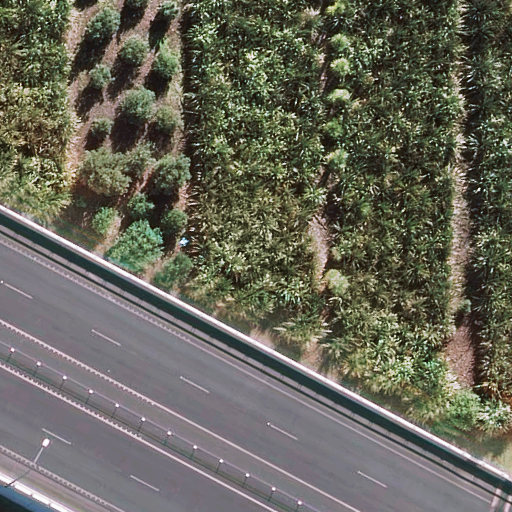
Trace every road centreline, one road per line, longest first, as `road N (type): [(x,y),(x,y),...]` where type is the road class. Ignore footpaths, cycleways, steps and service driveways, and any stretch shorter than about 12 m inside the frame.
road 1 (motorway): [(0,281),(436,511)]
road 2 (motorway): [(195,511),(0,409)]
